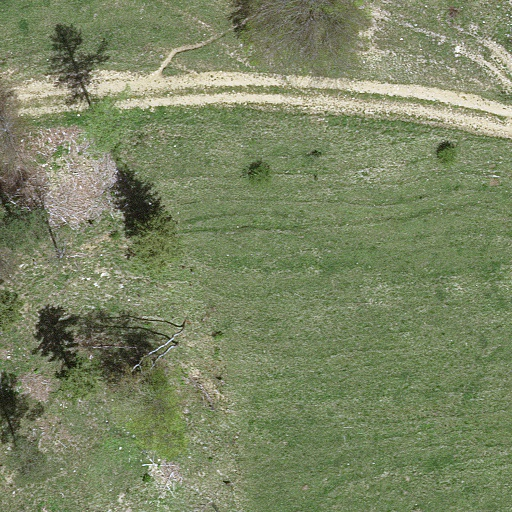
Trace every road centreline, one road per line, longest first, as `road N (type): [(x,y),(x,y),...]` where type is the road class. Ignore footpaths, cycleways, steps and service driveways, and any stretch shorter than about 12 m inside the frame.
road 1 (track): [(265,88),(0,111)]
road 2 (track): [(511,118),(265,88)]
